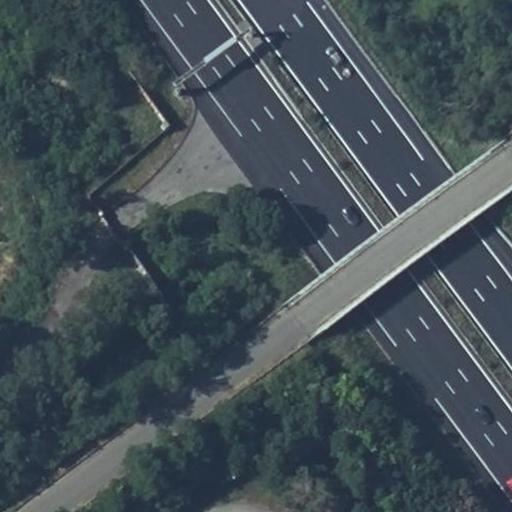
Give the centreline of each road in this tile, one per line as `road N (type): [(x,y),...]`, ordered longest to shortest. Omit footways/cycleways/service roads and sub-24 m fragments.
road 1 (motorway): [(176,0),(511,454)]
road 2 (motorway): [(511,320),(274,0)]
road 3 (tertiary): [(47,511),(116,453),(299,328)]
road 4 (tertiary): [(511,171),(299,328)]
